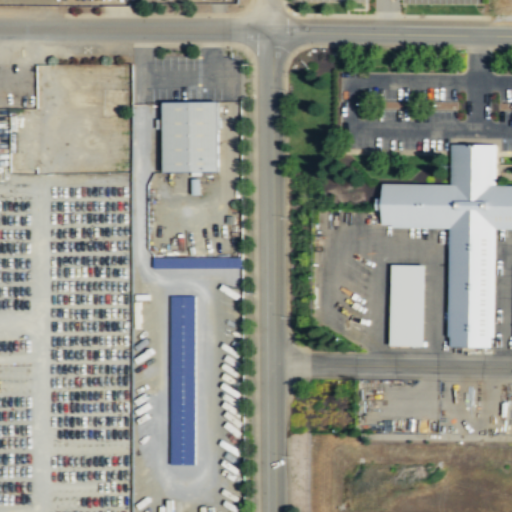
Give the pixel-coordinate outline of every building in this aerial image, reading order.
[(220,101),(164,101),(164,171),(220,171),(220,101)] [(511,185),(497,185),(498,144),(452,143),(451,184),(383,183),(382,227),(450,228),(449,337),(451,337),(451,346),(492,347),(492,337),(494,337),(496,229),(511,229),(511,185)] [(154,258),(154,266),(211,266),(211,258),(154,258)] [(391,264),(390,346),(424,346),(424,265),(391,264)] [(195,295),(172,295),(172,465),(195,465),(195,295)]
